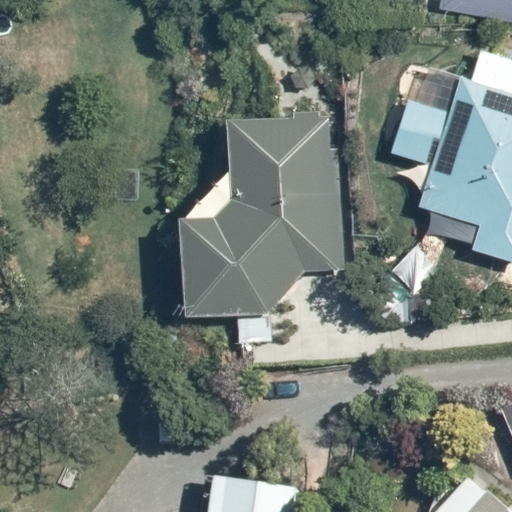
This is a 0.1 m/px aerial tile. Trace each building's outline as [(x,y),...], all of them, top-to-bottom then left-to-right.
[(511,0),(438,0),(437,10),(511,21),(511,0)] [(447,110),(405,98),(388,153),(426,164),(413,207),(479,227),(471,253),(511,265),(511,54),(481,46),(472,75),(458,71),(447,110)] [(229,169),(180,220),(185,318),(270,314),(292,274),(339,272),(331,114),(228,120),(229,169)] [(511,511),(511,510),(463,470),(428,511),(511,511)] [(297,511),(301,482),(213,472),(208,511),(297,511)]
